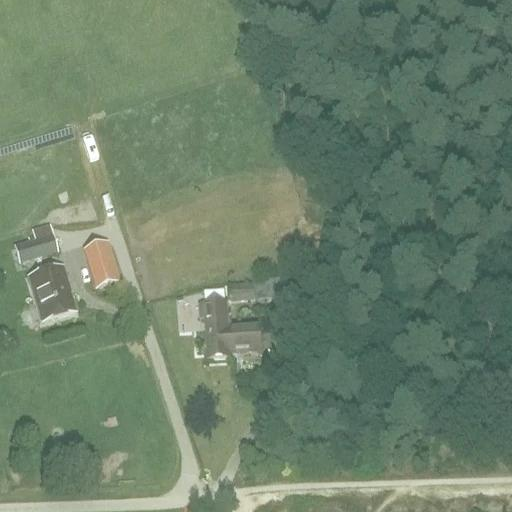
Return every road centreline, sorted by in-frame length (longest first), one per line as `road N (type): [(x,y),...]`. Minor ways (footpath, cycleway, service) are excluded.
road 1 (track): [(243,495),(511,486)]
road 2 (unclassified): [(0,508),(243,495)]
